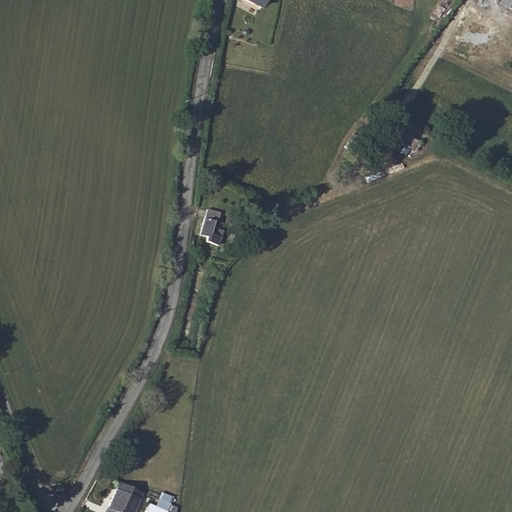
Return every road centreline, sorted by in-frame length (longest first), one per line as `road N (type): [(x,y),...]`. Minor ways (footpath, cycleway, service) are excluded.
road 1 (unclassified): [(68,511),(164,340),(221,0)]
road 2 (unclassified): [(0,390),(46,511)]
